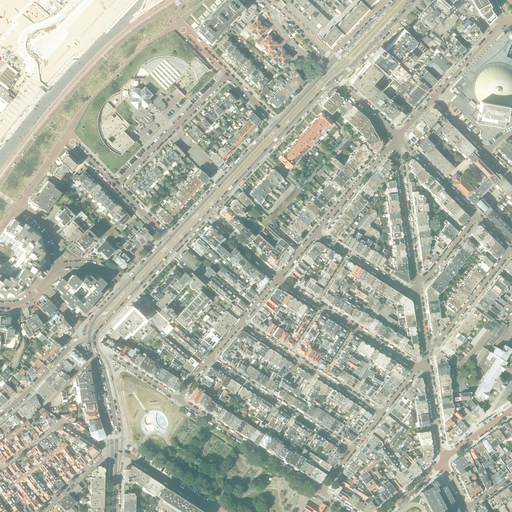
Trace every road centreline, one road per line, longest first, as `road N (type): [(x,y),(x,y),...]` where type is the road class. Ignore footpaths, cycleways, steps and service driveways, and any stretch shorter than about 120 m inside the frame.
road 1 (residential): [(183,0),(105,56),(0,184)]
road 2 (residential): [(352,451),(209,358)]
road 3 (residential): [(321,492),(179,400)]
road 4 (residential): [(382,413),(240,323)]
road 5 (residential): [(417,368),(277,278)]
road 6 (residential): [(115,184),(226,75)]
road 7 (residential): [(415,280),(397,136)]
road 8 (residential): [(425,348),(509,250)]
road 9 (residential): [(315,234),(397,136)]
road 10 (residential): [(433,97),(499,28),(492,0)]
road 11 (residential): [(0,414),(71,344),(91,339)]
road 12 (residential): [(217,511),(114,452)]
